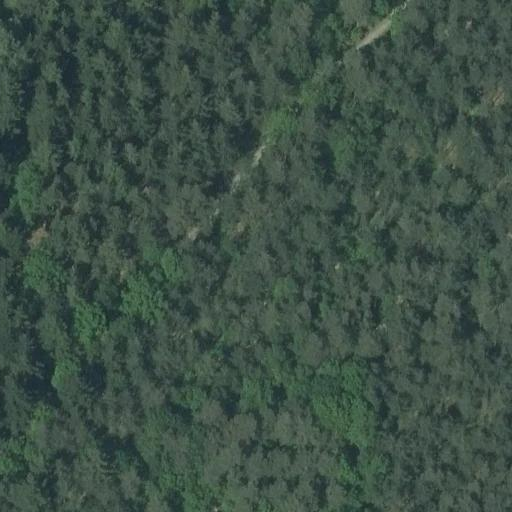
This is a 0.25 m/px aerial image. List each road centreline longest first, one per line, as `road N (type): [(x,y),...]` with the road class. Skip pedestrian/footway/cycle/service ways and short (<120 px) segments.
road 1 (track): [(319,87),(0,455)]
road 2 (track): [(410,0),(319,87)]
